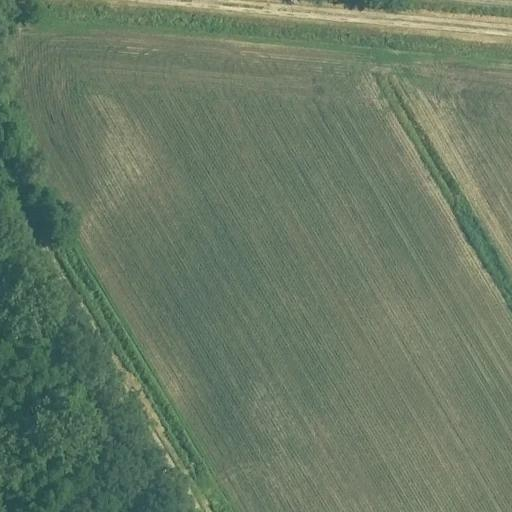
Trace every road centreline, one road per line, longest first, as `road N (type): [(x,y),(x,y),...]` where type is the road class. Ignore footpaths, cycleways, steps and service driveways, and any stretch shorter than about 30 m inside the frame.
road 1 (unclassified): [(213,511),(0,167)]
road 2 (track): [(113,0),(511,38)]
